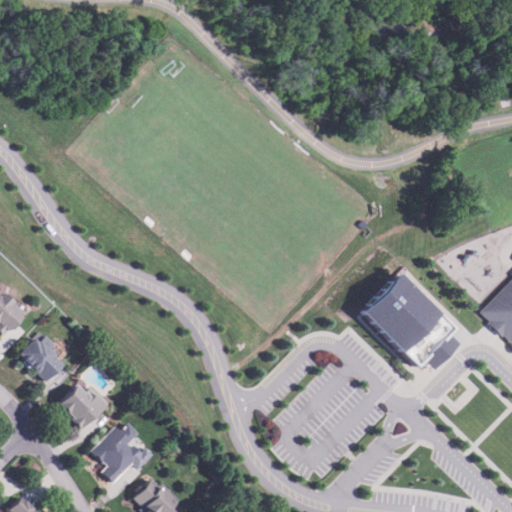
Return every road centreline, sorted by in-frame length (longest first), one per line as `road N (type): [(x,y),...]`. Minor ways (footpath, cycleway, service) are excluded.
road 1 (residential): [(460,466),(398,507),(363,511),(294,497),(241,439),(210,338),(191,315),(72,249),(0,146)]
road 2 (residential): [(83,511),(0,395)]
